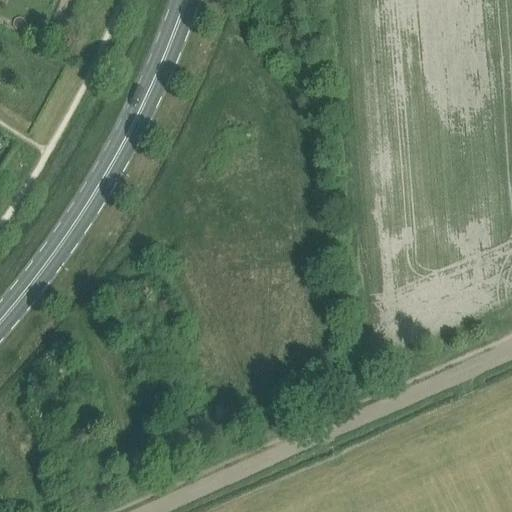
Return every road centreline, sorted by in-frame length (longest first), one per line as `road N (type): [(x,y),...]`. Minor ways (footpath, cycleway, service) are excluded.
road 1 (track): [(132,511),(511,342)]
road 2 (primary): [(0,323),(126,142),(186,0)]
